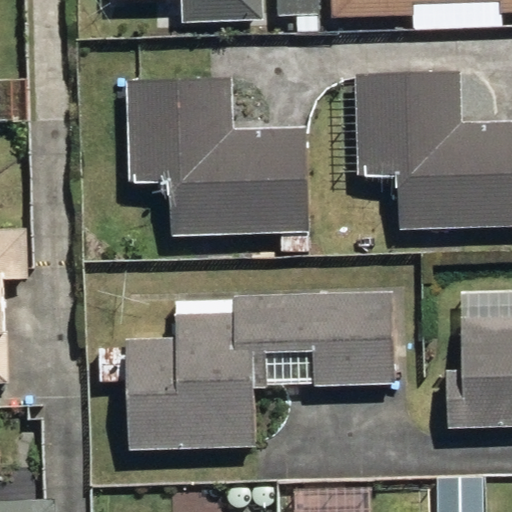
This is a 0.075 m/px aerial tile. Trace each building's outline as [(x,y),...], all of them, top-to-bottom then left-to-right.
[(270,19),(269,0),(121,0),(121,1),(146,0),(186,0),(188,22),(270,19)] [(511,0),(336,0),(337,18),(420,16),(419,4),(506,2),(506,14),(511,13),(511,0)] [(361,73),(364,176),(403,174),(405,230),(511,227),(511,120),(469,122),(467,69),(361,73)] [(133,81),(137,184),(175,182),(177,238),(316,235),(313,128),(242,130),(240,78),(133,81)] [(0,384),(17,384),(14,278),(36,278),(35,229),(0,230),(0,384)] [(401,290),(241,295),(241,299),(181,301),(182,336),(132,338),(136,451),(264,446),(262,386),(320,384),(320,387),(403,384),(401,290)] [(511,290),(466,292),(469,369),(451,370),(452,428),(511,426),(511,290)] [(0,511),(62,511),(62,500),(0,501),(0,511)]
